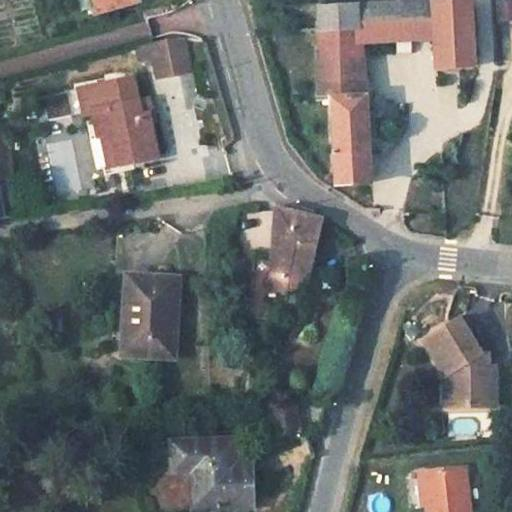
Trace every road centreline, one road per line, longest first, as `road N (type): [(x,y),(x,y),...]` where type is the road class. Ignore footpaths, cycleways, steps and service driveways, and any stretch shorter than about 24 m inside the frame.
road 1 (residential): [(402,253),(291,186),(224,0)]
road 2 (residential): [(402,253),(329,462),(321,511)]
